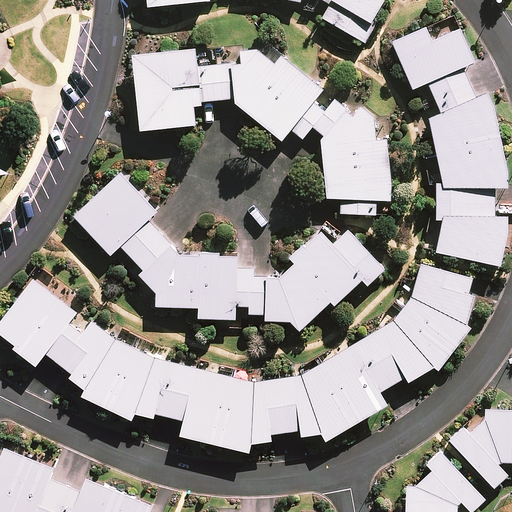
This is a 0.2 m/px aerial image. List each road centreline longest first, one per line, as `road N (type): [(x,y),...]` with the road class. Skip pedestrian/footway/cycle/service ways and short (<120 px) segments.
road 1 (residential): [(0,396),(89,439),(193,473),(259,478),(347,461)]
road 2 (residential): [(93,119),(336,218)]
road 3 (residential): [(347,461),(420,422),(480,362),(511,314)]
road 4 (residential): [(93,119),(41,224),(0,274)]
road 5 (residential): [(109,0),(111,57),(93,119)]
